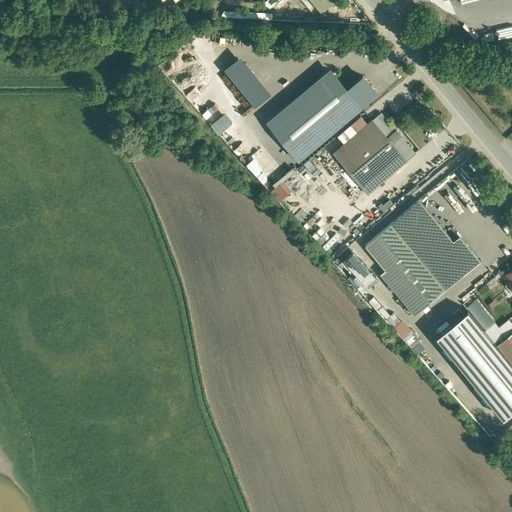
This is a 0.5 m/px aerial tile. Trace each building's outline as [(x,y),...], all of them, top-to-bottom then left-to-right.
[(250,53),(222,72),(250,111),(277,92),(250,53)] [(348,88),(337,75),(274,126),(299,157),(362,106),(362,105),(348,88)] [(377,92),(363,75),(348,88),(362,105),(377,92)] [(492,78),(484,77),(482,88),(490,90),(492,78)] [(223,132),(236,120),(228,111),(215,123),(223,132)] [(396,131),(381,112),(372,119),(406,160),(414,153),(400,136),(401,135),(397,130),(396,131)] [(406,160),(372,119),(365,126),(369,131),(351,145),(347,140),(334,152),(351,172),(346,176),(356,189),(361,184),(368,193),(406,160)] [(405,191),(418,181),(411,172),(398,182),(405,191)] [(287,176),(273,187),(283,199),(297,188),(287,176)] [(454,239),(420,198),(392,221),(446,288),(481,259),(460,234),(454,239)] [(446,288),(392,221),(366,243),(379,259),(374,263),(415,313),(446,288)] [(511,409),(511,362),(468,309),(437,334),(504,416),(511,409)] [(391,316),(398,325),(404,319),(397,310),(391,316)] [(418,345),(426,336),(405,318),(398,327),(418,345)] [(511,331),(498,343),(511,360),(511,331)]
